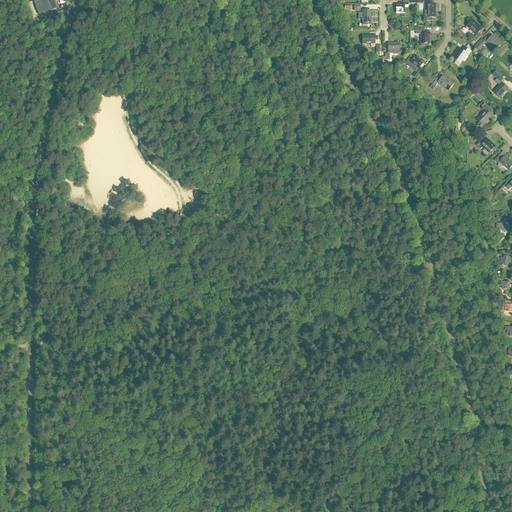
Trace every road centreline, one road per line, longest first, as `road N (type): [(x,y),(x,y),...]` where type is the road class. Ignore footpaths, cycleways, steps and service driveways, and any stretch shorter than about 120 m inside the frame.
road 1 (unclassified): [(494,511),(407,194),(312,0)]
road 2 (tertiary): [(29,511),(35,205),(78,0)]
